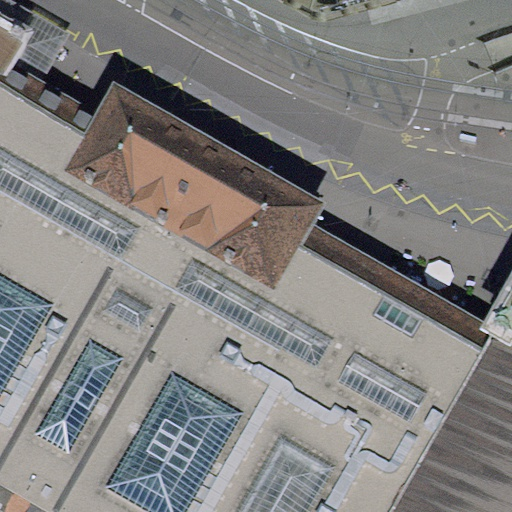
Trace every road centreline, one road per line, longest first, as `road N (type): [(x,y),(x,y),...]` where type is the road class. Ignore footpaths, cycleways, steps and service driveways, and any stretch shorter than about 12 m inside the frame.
road 1 (unclassified): [(70,0),(269,109),(332,135),(511,183)]
road 2 (unclassified): [(511,3),(424,31),(376,36),(254,0)]
